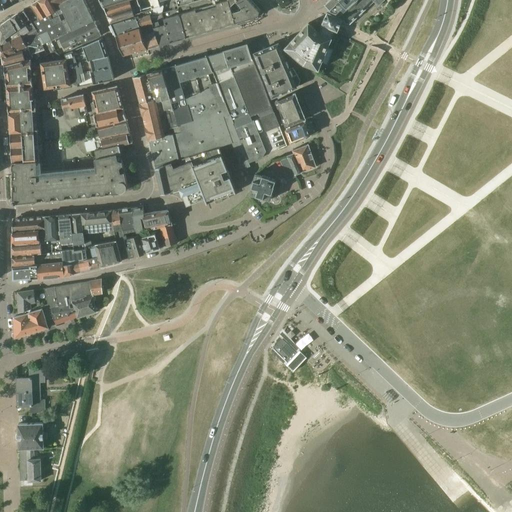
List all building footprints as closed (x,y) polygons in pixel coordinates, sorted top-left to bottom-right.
[(0,0),(0,11),(5,10),(13,5),(10,0),(18,0),(19,2),(22,0),(0,0)] [(32,5),(24,10),(33,27),(40,36),(47,32),(51,41),(54,39),(59,37),(67,32),(73,29),(94,19),(84,0),(64,0),(54,6),(57,11),(48,16),(47,15),(40,19),(32,5)] [(32,5),(40,19),(47,15),(39,0),(32,5)] [(39,0),(47,15),(48,16),(57,11),(54,6),(50,0),(39,0)] [(131,0),(104,7),(107,15),(139,6),(139,5),(154,0),(131,0)] [(154,0),(139,5),(139,6),(107,15),(111,23),(137,14),(136,12),(140,11),(141,13),(152,9),(161,6),(160,2),(159,0),(154,0)] [(162,13),(163,11),(164,5),(165,0),(164,1),(160,2),(161,6),(152,9),(154,13),(162,11),(162,13)] [(198,0),(178,6),(178,8),(187,37),(235,23),(228,0),(198,0)] [(260,11),(250,0),(228,0),(235,23),(258,16),(260,11)] [(328,10),(336,13),(350,0),(327,0),(325,3),(329,8),(328,10)] [(356,0),(338,17),(342,19),(344,20),(345,22),(350,24),(368,7),(371,4),(370,3),(373,0),(378,6),(384,0),(356,0)] [(162,13),(170,42),(186,37),(178,8),(162,13)] [(111,24),(111,25),(115,34),(140,28),(153,25),(151,14),(154,13),(152,9),(141,13),(141,14),(143,13),(144,16),(139,18),(138,16),(136,16),(112,24),(111,24)] [(23,10),(18,13),(23,22),(24,25),(28,30),(33,27),(24,10),(23,10)] [(154,13),(151,14),(153,25),(155,32),(155,35),(156,35),(159,45),(160,45),(170,42),(162,13),(162,11),(154,13)] [(327,63),(333,49),(328,46),(332,37),(335,30),(337,31),(342,19),(338,17),(327,12),(324,19),(322,24),(319,33),(310,24),(310,23),(309,22),(307,24),(297,34),(285,47),(287,49),(304,64),(316,69),(318,70),(319,67),(322,61),(327,63)] [(10,18),(10,19),(13,24),(17,30),(24,25),(23,22),(18,13),(15,15),(10,18)] [(2,44),(20,35),(28,30),(24,25),(17,30),(13,24),(10,19),(0,25),(0,29),(2,41),(2,44)] [(94,19),(73,29),(67,32),(59,37),(54,39),(51,41),(45,44),(43,45),(45,50),(47,55),(58,50),(60,54),(101,35),(99,30),(94,19)] [(140,28),(142,36),(155,32),(153,25),(140,28)] [(33,54),(39,52),(45,50),(43,45),(45,44),(40,36),(33,27),(28,30),(20,35),(2,44),(0,44),(0,52),(2,57),(30,47),(31,54),(33,54)] [(140,28),(115,34),(116,35),(116,36),(117,38),(119,42),(120,45),(124,55),(146,49),(142,36),(140,28)] [(146,49),(147,48),(159,45),(156,35),(155,35),(155,32),(142,36),(146,49)] [(69,70),(68,70),(68,72),(70,71),(74,70),(73,63),(108,55),(102,38),(66,54),(67,59),(69,70)] [(289,69),(279,42),(255,52),(272,97),(299,86),(301,80),(297,74),(293,67),(289,69)] [(226,50),(225,51),(230,66),(241,93),(250,117),(250,116),(272,108),(263,83),(252,59),(251,59),(248,49),(247,44),(246,45),(242,46),(241,46),(237,47),(231,49),(226,50)] [(31,54),(30,47),(2,57),(3,58),(4,65),(31,58),(32,57),(34,57),(33,54),(31,54)] [(225,51),(208,56),(235,128),(249,163),(262,158),(266,152),(254,120),(252,121),(250,116),(250,117),(230,66),(225,51)] [(74,70),(70,71),(73,84),(77,83),(78,87),(115,79),(109,55),(108,55),(73,63),(74,70)] [(177,65),(192,120),(179,123),(180,126),(182,132),(175,133),(173,134),(170,135),(170,134),(165,135),(149,140),(155,167),(161,165),(201,152),(219,147),(232,143),(242,170),(250,166),(249,163),(239,138),(235,128),(208,56),(177,65)] [(31,58),(4,65),(8,86),(33,85),(31,58)] [(69,70),(67,59),(41,63),(42,70),(38,70),(41,89),(71,84),(68,72),(68,70),(69,70)] [(164,69),(179,123),(192,120),(177,65),(175,65),(171,67),(168,67),(164,69)] [(163,69),(150,72),(156,96),(157,96),(158,98),(157,99),(164,130),(173,128),(175,133),(182,132),(179,123),(164,69),(163,69)] [(134,77),(133,77),(140,103),(157,99),(158,98),(157,96),(156,96),(150,72),(148,73),(147,73),(147,74),(134,77)] [(9,108),(9,112),(10,112),(10,113),(36,109),(36,108),(37,108),(36,103),(36,98),(34,98),(33,85),(8,86),(8,99),(9,108)] [(98,126),(126,119),(123,107),(117,85),(93,91),(93,92),(97,109),(97,112),(94,113),(97,126),(98,126)] [(85,94),(84,94),(88,111),(88,110),(97,109),(93,92),(92,92),(90,93),(87,93),(85,94)] [(278,108),(281,107),(283,112),(300,105),(296,93),(295,92),(276,100),(275,101),(278,108)] [(81,115),(80,113),(88,111),(84,94),(69,97),(62,99),(65,109),(67,118),(81,115)] [(157,99),(140,103),(143,115),(144,119),(145,124),(146,127),(146,128),(147,131),(148,136),(148,137),(149,140),(165,135),(164,130),(157,99)] [(304,114),(300,105),(283,112),(285,117),(282,119),(285,127),(305,119),(306,118),(304,115),(304,114)] [(10,112),(9,112),(11,133),(38,131),(38,129),(34,129),(33,110),(37,110),(37,108),(36,108),(36,109),(10,113),(10,112)] [(274,112),(260,117),(266,132),(267,131),(266,131),(279,126),(280,126),(274,112)] [(98,126),(99,133),(100,134),(129,126),(126,119),(98,126)] [(311,133),(309,126),(308,126),(307,126),(305,121),(286,129),(291,142),(309,135),(310,135),(311,135),(310,134),(311,133)] [(89,141),(84,142),(85,145),(87,151),(91,150),(97,148),(96,142),(113,137),(130,133),(129,126),(100,134),(99,133),(87,136),(89,141)] [(13,163),(37,161),(40,161),(38,131),(11,133),(13,163)] [(113,137),(96,142),(97,148),(97,149),(100,149),(104,148),(114,146),(119,145),(133,142),(130,133),(113,137)] [(295,173),(295,174),(302,172),(302,171),(315,167),(316,167),(316,165),(313,158),(314,158),(312,152),(311,152),(309,145),(308,144),(307,144),(293,150),(294,153),(288,155),(293,167),(292,167),(295,173)] [(97,157),(121,152),(119,145),(114,146),(104,148),(97,149),(96,150),(97,157)] [(201,152),(155,167),(155,168),(161,194),(168,192),(181,189),(187,205),(206,198),(207,202),(214,200),(216,203),(230,198),(229,194),(236,191),(229,174),(219,147),(201,152)] [(37,161),(12,163),(13,200),(12,201),(12,203),(14,204),(16,204),(17,203),(36,201),(38,201),(44,200),(45,200),(93,195),(95,195),(99,195),(103,194),(104,194),(107,194),(113,193),(114,193),(117,193),(118,193),(121,192),(122,192),(122,191),(123,191),(124,190),(126,189),(126,187),(127,185),(128,185),(127,182),(126,179),(126,178),(125,175),(125,172),(124,167),(124,166),(122,159),(121,154),(121,152),(97,157),(98,157),(95,158),(96,160),(97,170),(96,170),(65,173),(65,170),(55,171),(56,174),(38,176),(37,161)] [(256,173),(250,193),(269,199),(276,180),(256,173)] [(143,206),(133,208),(133,210),(135,220),(136,230),(137,234),(137,235),(139,234),(140,237),(141,237),(144,236),(146,236),(144,230),(143,227),(143,226),(146,225),(144,220),(143,214),(144,214),(143,206)] [(120,209),(119,209),(125,234),(126,234),(127,236),(127,237),(131,237),(137,235),(137,234),(136,230),(135,220),(133,210),(133,208),(128,208),(127,207),(124,208),(123,209),(120,209)] [(119,209),(112,210),(115,230),(115,231),(115,232),(115,234),(116,236),(117,239),(117,240),(120,260),(130,258),(126,239),(125,237),(122,223),(119,209)] [(86,213),(82,213),(84,233),(100,231),(115,230),(112,210),(111,210),(108,211),(107,211),(105,211),(90,212),(87,213),(86,213)] [(144,214),(143,214),(144,220),(146,225),(147,230),(160,227),(172,224),(169,210),(144,214)] [(81,213),(72,214),(73,227),(73,241),(74,244),(74,249),(75,251),(86,249),(86,246),(85,243),(84,233),(82,213),(81,213)] [(63,215),(59,215),(59,216),(60,223),(61,236),(61,242),(73,241),(73,227),(72,214),(71,214),(67,214),(63,215)] [(44,216),(45,228),(45,237),(50,237),(51,242),(52,252),(62,251),(62,250),(61,242),(61,236),(60,223),(59,216),(59,215),(44,216)] [(13,219),(13,231),(28,230),(45,228),(44,216),(16,218),(13,219)] [(177,241),(177,240),(174,232),(172,224),(160,227),(161,229),(161,231),(158,232),(155,233),(156,235),(157,237),(157,239),(158,240),(159,244),(160,248),(169,246),(177,243),(177,242),(177,241)] [(29,230),(13,231),(13,242),(45,240),(46,243),(48,243),(51,242),(51,240),(51,239),(50,237),(48,237),(45,237),(45,234),(45,228),(29,230)] [(142,237),(141,237),(142,239),(142,240),(144,247),(146,253),(153,250),(160,248),(159,244),(158,240),(157,239),(157,237),(156,235),(155,233),(149,235),(146,236),(144,236),(143,237),(142,237)] [(125,234),(125,238),(130,258),(145,253),(140,237),(139,234),(137,235),(131,237),(127,237),(127,236),(126,234),(125,234)] [(13,243),(13,255),(13,256),(46,253),(46,243),(45,240),(13,242),(13,243)] [(117,240),(86,246),(86,249),(87,258),(89,258),(98,256),(100,266),(121,261),(120,260),(117,240)] [(74,249),(62,250),(62,251),(63,262),(63,264),(73,263),(75,273),(82,271),(80,260),(87,258),(86,249),(75,251),(74,249)] [(46,253),(13,256),(12,261),(12,266),(12,267),(19,266),(25,265),(31,265),(37,264),(40,264),(41,264),(43,264),(43,263),(53,263),(63,262),(62,251),(52,252),(46,253)] [(98,256),(89,258),(91,269),(100,266),(98,256)] [(87,258),(80,260),(82,271),(86,270),(91,269),(89,258),(87,258)] [(19,266),(12,267),(12,273),(13,280),(22,279),(32,279),(32,278),(35,278),(38,278),(51,277),(64,275),(64,273),(64,270),(64,269),(63,266),(63,264),(63,262),(53,263),(43,263),(43,264),(41,264),(40,264),(37,264),(31,265),(25,265),(19,266)] [(73,263),(63,264),(63,266),(64,269),(64,270),(64,273),(64,275),(70,274),(75,273),(73,263)] [(102,279),(91,280),(93,293),(103,292),(102,291),(104,291),(104,285),(102,285),(102,280),(102,279)] [(48,304),(42,306),(48,326),(56,323),(56,324),(77,317),(76,312),(75,307),(74,305),(73,303),(73,300),(83,297),(93,294),(93,293),(92,287),(91,280),(90,280),(45,288),(48,304)] [(26,291),(18,292),(19,302),(19,312),(25,310),(30,309),(32,308),(32,305),(32,303),(34,302),(36,302),(35,296),(34,289),(26,291)] [(83,297),(73,300),(73,303),(74,305),(75,307),(76,312),(77,317),(87,314),(96,311),(95,302),(93,294),(83,297)] [(48,326),(42,306),(42,305),(32,308),(30,309),(25,310),(26,313),(14,316),(15,332),(15,337),(49,327),(49,326),(48,326)] [(278,343),(274,348),(288,361),(296,353),(282,339),(282,340),(279,338),(276,341),(278,343)] [(30,377),(17,377),(17,391),(40,391),(40,369),(30,369),(30,377)] [(45,399),(41,400),(40,391),(17,391),(18,406),(31,405),(31,412),(41,411),(41,410),(45,410),(45,399)] [(19,448),(34,448),(44,447),(43,423),(19,423),(19,448)] [(19,448),(20,480),(41,480),(41,459),(34,459),(34,448),(19,448)]
